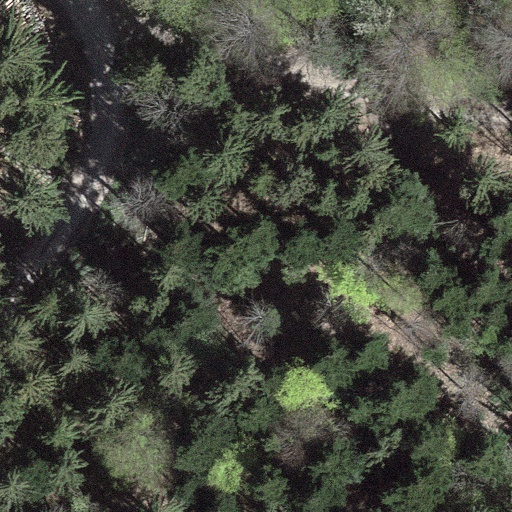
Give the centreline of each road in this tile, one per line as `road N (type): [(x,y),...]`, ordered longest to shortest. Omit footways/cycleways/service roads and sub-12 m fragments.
road 1 (track): [(511,107),(301,67),(94,2)]
road 2 (unclassified): [(92,0),(101,120),(45,240),(0,302)]
